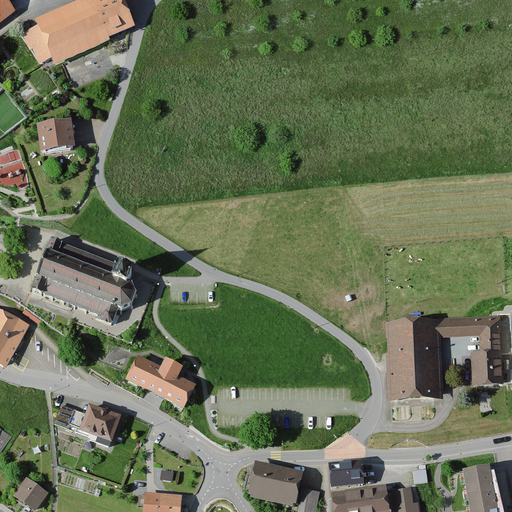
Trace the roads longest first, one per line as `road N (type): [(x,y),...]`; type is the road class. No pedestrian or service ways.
road 1 (residential): [(341,452),(366,422),(373,397),(353,347),(306,313),(218,277),(139,229),(103,193),(98,165),(146,5)]
road 2 (unclassified): [(0,372),(108,398),(186,437),(220,471)]
road 3 (residential): [(341,452),(417,454),(511,440)]
road 4 (residential): [(220,471),(251,457),(341,452)]
